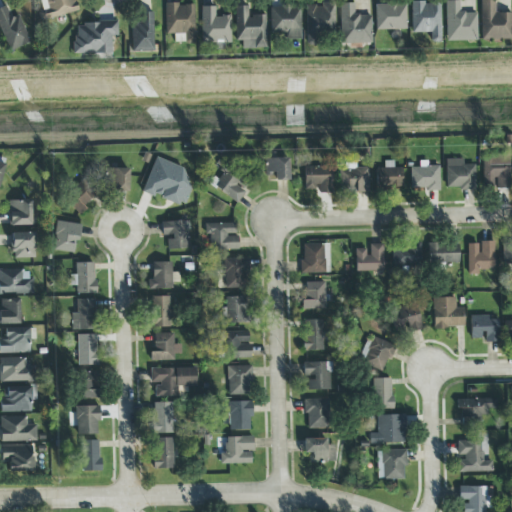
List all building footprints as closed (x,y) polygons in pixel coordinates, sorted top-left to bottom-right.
[(44,0),(39,1),(42,11),(38,12),(40,21),(78,12),(75,0),(44,0)] [(511,13),(494,13),(494,0),(480,0),(481,41),(511,40),(511,13)] [(439,2),(410,3),(411,33),(429,32),(429,42),(440,42),(439,2)] [(370,15),(353,15),(353,3),(339,4),(340,44),(370,43),(370,15)] [(445,41),(476,41),(475,12),(458,13),(458,3),(444,3),(445,41)] [(194,43),(193,4),(163,5),(164,34),(173,34),(173,43),(194,43)] [(306,46),(315,45),(314,33),(334,32),(334,4),(305,4),(306,46)] [(375,4),(375,30),(405,29),(404,4),(375,4)] [(0,30),(6,50),(28,44),(19,14),(9,18),(5,6),(0,7),(0,30)] [(264,15),(247,15),(247,6),(233,7),(234,41),(240,41),(241,49),(265,49),(264,15)] [(288,32),(288,40),(300,39),(299,6),(268,7),(269,32),(288,32)] [(229,16),(214,16),(214,7),(200,7),(200,43),(229,42),(229,16)] [(152,12),(139,13),(139,24),(130,24),(131,53),(153,52),(152,12)] [(74,54),(111,53),(111,37),(116,37),(116,22),(73,23),(74,54)] [(482,156),(482,188),(509,188),(508,156),(482,156)] [(142,191),(183,206),(190,186),(183,183),(188,171),(154,158),(142,191)] [(288,180),(287,158),(264,159),(264,172),(274,172),(275,180),(288,180)] [(474,165),(462,165),(462,159),(445,160),(446,189),(474,189),(474,165)] [(374,168),(374,188),(401,188),(401,168),(392,168),(392,162),(383,161),(383,168),(374,168)] [(355,163),(338,163),(337,192),(367,192),(367,168),(355,168),(355,163)] [(212,185),(234,203),(248,185),(226,167),(212,185)] [(331,193),(331,167),(303,167),(303,190),(317,189),(317,193),(331,193)] [(410,167),(409,190),(438,190),(438,167),(410,167)] [(127,169),(102,169),(103,191),(128,191),(127,169)] [(79,215),(85,208),(83,206),(96,192),(81,179),(63,200),(79,215)] [(7,201),(8,226),(30,225),(30,200),(7,201)] [(188,221),(161,222),(161,237),(166,237),(166,249),(188,249),(188,221)] [(53,251),(76,253),(78,223),(55,222),(53,251)] [(235,224),(208,223),(207,250),(237,251),(237,237),(234,237),(235,224)] [(33,233),(10,234),(11,259),(34,258),(33,233)] [(501,265),(511,265),(511,241),(501,241),(501,265)] [(493,242),(466,243),(467,275),(480,275),(480,268),(493,268),(493,242)] [(420,244),(392,243),(391,267),(420,267),(420,244)] [(458,262),(457,243),(427,244),(428,263),(458,262)] [(322,244),(300,244),(301,274),(323,273),(322,244)] [(355,272),(383,271),(382,244),(367,244),(367,249),(354,249),(355,272)] [(223,259),(224,289),(247,288),(247,258),(223,259)] [(171,289),(170,262),(151,262),(151,280),(147,280),(147,289),(171,289)] [(94,263),(73,263),(74,294),(94,294),(94,263)] [(0,294),(30,294),(30,270),(0,270),(0,294)] [(324,282),(302,283),(303,310),(324,309),(324,282)] [(168,296),(150,297),(151,328),(169,327),(168,296)] [(224,297),(225,308),(220,308),(221,324),(246,323),(245,297),(224,297)] [(433,328),(463,327),(463,308),(455,308),(455,297),(432,298),(433,328)] [(0,324),(19,324),(18,299),(0,299),(0,324)] [(70,330),(95,330),(94,299),(75,299),(75,313),(70,313),(70,330)] [(416,303),(389,308),(393,334),(420,330),(416,303)] [(482,343),(498,342),(497,320),(488,320),(488,316),(469,316),(470,339),(482,338),(482,343)] [(322,320),(302,320),(303,351),(322,351),(322,320)] [(511,321),(503,321),(502,339),(511,339),(511,321)] [(28,328),(3,328),(3,340),(0,340),(0,353),(29,353),(28,328)] [(248,359),(249,332),(223,331),(222,358),(248,359)] [(173,333),(150,334),(151,361),(173,361),(173,355),(180,355),(179,344),(173,344),(173,333)] [(96,365),(95,335),(76,335),(76,366),(96,365)] [(381,371),(386,358),(389,359),(395,346),(370,336),(359,363),(381,371)] [(24,358),(0,358),(0,381),(33,381),(32,366),(24,366),(24,358)] [(307,390),(330,390),(329,362),(302,363),(303,378),(307,378),(307,390)] [(226,367),(227,396),(251,395),(250,366),(226,367)] [(149,368),(149,384),(154,384),(154,397),(177,397),(177,386),(195,386),(195,368),(149,368)] [(94,373),(77,372),(76,399),(97,399),(98,390),(93,390),(94,373)] [(391,409),(391,378),(371,378),(371,409),(391,409)] [(1,412),(29,412),(29,397),(30,397),(30,386),(1,387),(1,412)] [(304,400),(305,429),(328,428),(327,399),(304,400)] [(494,399),(456,400),(457,409),(460,409),(460,424),(479,423),(479,415),(486,415),(486,409),(495,409),(494,399)] [(249,401),(226,402),(227,431),(250,430),(249,401)] [(153,434),(172,433),(171,403),(152,403),(153,434)] [(97,435),(97,406),(75,407),(75,435),(97,435)] [(376,415),(377,434),(369,434),(369,444),(404,443),(403,415),(376,415)] [(25,416),(0,416),(0,441),(35,441),(35,425),(25,425),(25,416)] [(224,437),(224,453),(219,453),(219,465),(250,464),(249,450),(252,450),(252,437),(224,437)] [(172,469),(172,438),(152,438),(153,469),(172,469)] [(325,439),(302,439),(303,453),(309,453),(309,463),(334,463),(334,445),(325,445),(325,439)] [(81,472),(99,471),(98,440),(80,441),(81,472)] [(456,442),(456,458),(457,458),(457,473),(491,472),(491,461),(481,461),(480,441),(456,442)] [(0,463),(6,463),(7,473),(32,472),(32,446),(0,446),(0,463)] [(404,480),(404,451),(376,450),(376,479),(404,480)] [(461,511),(485,511),(485,497),(491,497),(491,487),(458,487),(457,501),(461,501),(461,511)]
